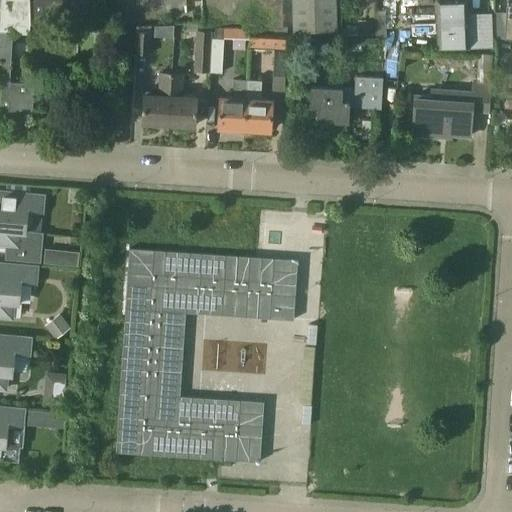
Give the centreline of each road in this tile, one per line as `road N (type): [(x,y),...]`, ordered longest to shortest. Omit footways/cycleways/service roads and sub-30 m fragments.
road 1 (residential): [(511,190),(0,157)]
road 2 (residential): [(179,511),(0,500)]
road 3 (residential): [(495,511),(511,334)]
